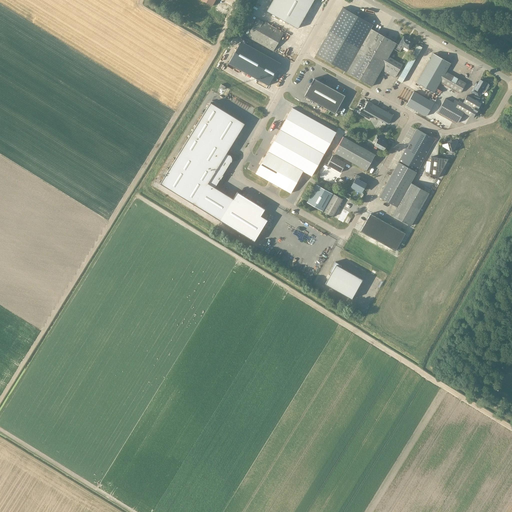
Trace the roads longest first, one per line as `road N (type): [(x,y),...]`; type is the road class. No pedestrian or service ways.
road 1 (track): [(0,399),(228,16)]
road 2 (unclassified): [(412,116),(344,237),(244,181),(234,175),(301,53)]
road 3 (unclassified): [(511,82),(367,0)]
road 4 (track): [(132,511),(0,430)]
road 5 (track): [(0,440),(115,511)]
road 6 (unclassified): [(412,116),(301,53)]
road 7 (unclassified): [(511,87),(487,121),(441,132),(412,116)]
